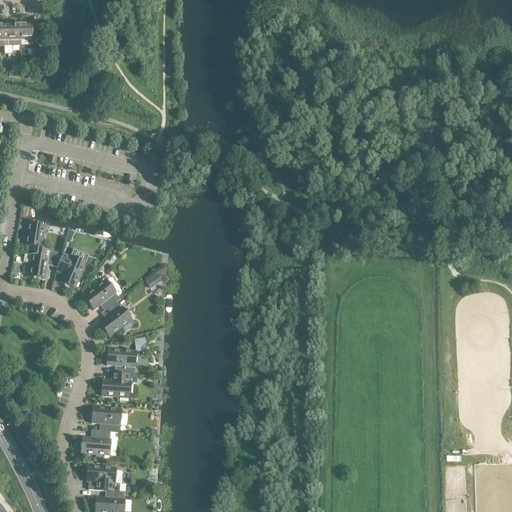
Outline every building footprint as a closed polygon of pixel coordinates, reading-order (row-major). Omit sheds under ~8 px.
[(8,55),(11,55),(11,47),(20,47),(19,42),(19,27),(7,27),(8,55)] [(32,45),(32,41),(31,27),(19,27),(19,42),(27,41),(27,46),(32,45)] [(40,254),(41,249),(45,228),(29,225),(27,235),(23,234),(21,246),(30,248),(30,252),(40,254)] [(61,255),(49,253),(44,252),(45,250),(41,249),(40,254),(30,252),(29,256),(32,257),(31,266),(27,265),(25,277),(45,281),(47,267),(57,268),(61,255)] [(70,259),(61,255),(57,268),(56,273),(63,276),(60,284),(75,290),(85,264),(71,258),(70,259)] [(146,284),(149,288),(162,279),(159,274),(146,284)] [(104,312),(117,304),(120,301),(115,295),(106,282),(84,299),(93,312),(100,306),(104,312)] [(121,309),(117,304),(104,312),(101,315),(106,321),(99,326),(109,339),(122,329),(124,333),(134,325),(121,309)] [(136,352),(146,351),(145,338),(134,340),(136,352)] [(134,369),(136,353),(108,351),(107,367),(115,367),(114,375),(130,376),(133,377),(134,369)] [(137,377),(133,377),(130,376),(114,375),(112,374),(111,382),(102,382),(102,398),(117,399),(117,403),(129,404),(130,384),(136,384),(137,377)] [(93,409),(91,425),(100,425),(99,432),(110,434),(118,435),(119,435),(121,411),(93,409)] [(82,439),(81,455),(109,457),(110,441),(109,441),(110,434),(99,432),(91,432),(91,440),(82,439)] [(87,467),(86,483),(89,483),(88,491),(105,492),(119,493),(120,485),(114,485),(115,469),(87,467)] [(96,499),(95,511),(124,511),(125,502),(124,502),(124,493),(119,493),(105,492),(104,500),(101,500),(96,499)]
